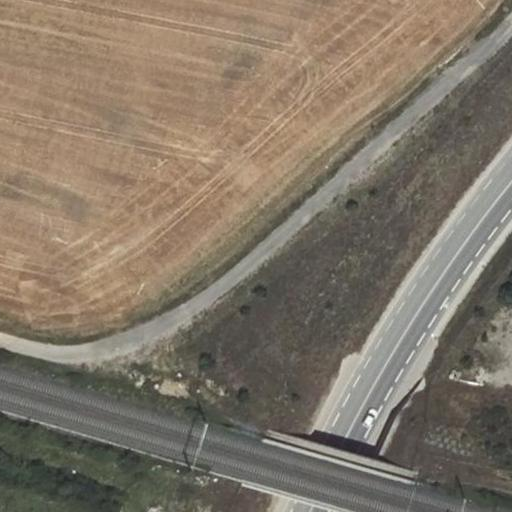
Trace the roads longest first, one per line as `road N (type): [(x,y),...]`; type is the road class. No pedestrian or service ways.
road 1 (track): [(0,339),(59,356),(143,332),(201,295),(511,16)]
road 2 (secondary): [(316,511),(418,316),(511,186)]
